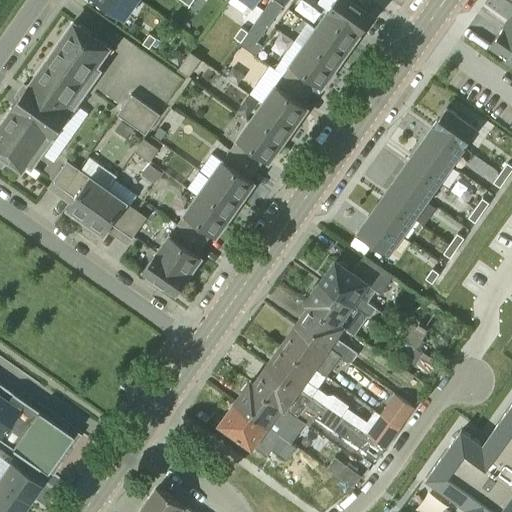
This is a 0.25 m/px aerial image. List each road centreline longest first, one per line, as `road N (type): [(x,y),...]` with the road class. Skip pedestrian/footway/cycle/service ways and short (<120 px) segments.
road 1 (secondary): [(204,351),(425,29)]
road 2 (residential): [(204,351),(0,210)]
road 3 (residential): [(346,511),(464,376)]
